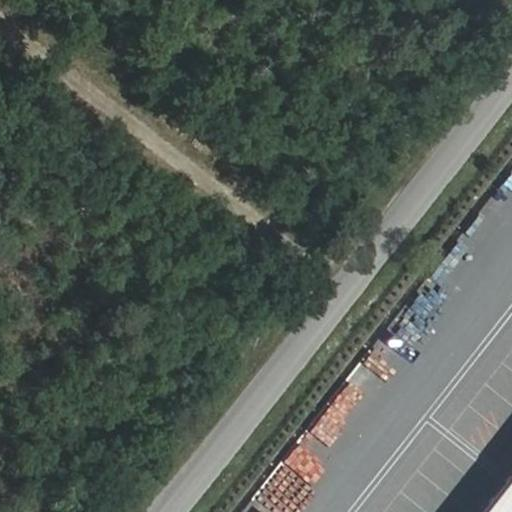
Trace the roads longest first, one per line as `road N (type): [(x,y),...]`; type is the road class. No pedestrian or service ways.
road 1 (unclassified): [(175,511),(511,81)]
road 2 (track): [(358,280),(250,209),(0,13)]
